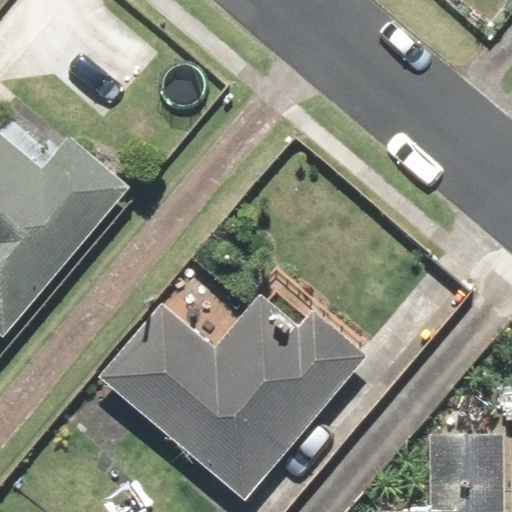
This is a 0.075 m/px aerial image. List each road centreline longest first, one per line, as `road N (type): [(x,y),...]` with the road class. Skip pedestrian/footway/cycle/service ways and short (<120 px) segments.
road 1 (unknown): [(511,195),(242,511)]
road 2 (residential): [(294,0),(511,184)]
